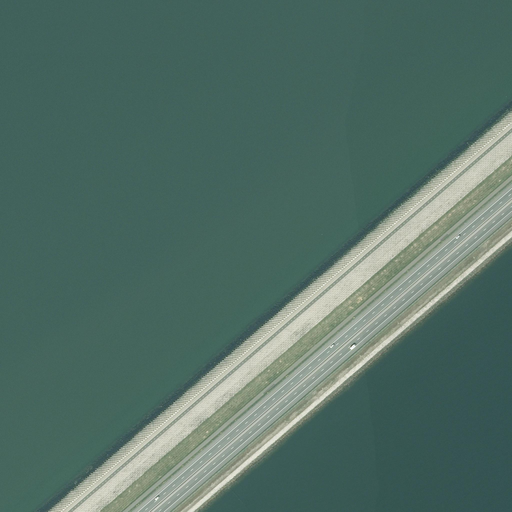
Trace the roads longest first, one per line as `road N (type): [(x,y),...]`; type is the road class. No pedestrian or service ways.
road 1 (motorway): [(511,193),(143,511)]
road 2 (motorway): [(158,511),(511,206)]
